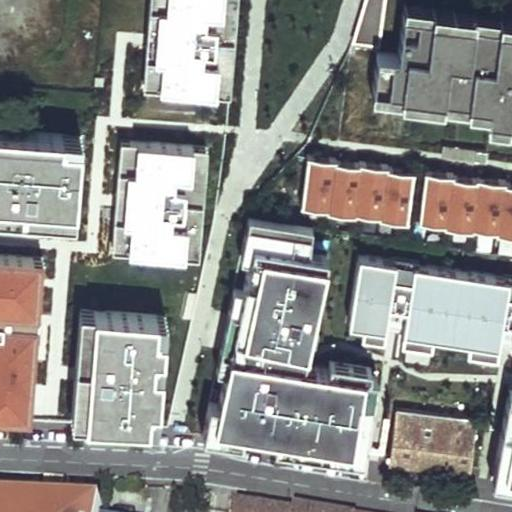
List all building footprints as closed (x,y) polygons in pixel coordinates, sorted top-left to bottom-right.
[(233,0),(146,0),(144,38),(140,89),(226,95),(233,0)] [(383,0),(363,0),(352,40),(371,42),(375,16),(382,17),(383,0)] [(511,15),(404,2),(403,10),(511,24),(511,15)] [(511,24),(403,10),(397,52),(377,50),(372,85),(488,101),(487,109),(486,113),(503,115),(511,116),(511,24)] [(382,17),(375,16),(371,42),(378,43),(382,17)] [(372,85),(371,94),(487,109),(488,101),(372,85)] [(146,93),(144,106),(180,111),(182,98),(146,93)] [(511,116),(503,115),(486,113),(485,122),(511,125),(511,116)] [(81,134),(0,127),(0,209),(74,215),(81,134)] [(122,139),(113,254),(199,260),(208,145),(122,139)] [(333,162),(307,159),(300,209),(326,212),(332,165),(333,162)] [(360,168),(332,165),(326,212),(326,215),(354,218),(354,215),(360,168)] [(386,169),(361,166),(360,168),(354,215),(379,218),(385,170),(386,169)] [(414,173),(385,170),(379,218),(379,220),(408,224),(414,173)] [(453,176),(424,173),(418,223),(446,227),(452,180),(453,176)] [(478,184),(452,180),(446,227),(445,231),(471,235),(472,231),(478,184)] [(504,184),(479,180),(478,184),(472,231),(496,235),(503,186),(504,184)] [(511,186),(503,186),(496,235),(496,236),(511,238),(511,186)] [(326,367),(301,364),(303,355),(318,253),(285,248),(272,246),(276,219),(238,213),(232,255),(228,284),(218,368),(214,401),(205,399),(201,435),(224,438),(226,426),(242,428),(274,433),(364,448),(375,375),(367,373),(326,367)] [(289,221),(276,219),(272,246),(285,248),(289,221)] [(511,331),(510,346),(511,345),(511,292),(499,290),(501,275),(496,274),(411,261),(406,261),(404,276),(386,273),(388,258),(383,257),(351,253),(341,321),(357,323),(379,326),(385,282),(403,285),(397,329),(426,333),(463,339),(492,343),(498,299),(511,300),(511,331)] [(388,258),(386,273),(404,276),(406,261),(411,261),(412,257),(383,253),(383,257),(388,258)] [(44,265),(0,261),(0,316),(40,319),(44,265)] [(511,271),(497,269),(496,274),(501,275),(499,290),(511,292),(511,271)] [(403,285),(385,282),(379,326),(392,328),(397,329),(403,285)] [(208,367),(218,368),(228,284),(219,283),(208,367)] [(511,300),(498,299),(492,343),(500,344),(510,346),(511,331),(511,300)] [(164,314),(81,307),(72,416),(155,423),(164,314)] [(377,335),(379,326),(357,323),(356,332),(377,335)] [(37,328),(0,325),(0,423),(30,426),(37,328)] [(426,333),(397,329),(395,338),(425,342),(426,333)] [(492,343),(463,339),(461,347),(491,352),(492,343)] [(327,358),(326,367),(367,373),(368,365),(327,358)] [(511,396),(507,396),(494,470),(511,473),(511,396)] [(478,417),(396,407),(388,460),(468,471),(478,417)] [(511,473),(494,470),(492,480),(511,483),(511,473)] [(0,511),(31,511),(34,501),(33,501),(30,511),(6,511),(9,500),(0,499),(0,511)] [(30,511),(33,501),(9,500),(6,511),(30,511)] [(34,501),(31,511),(101,511),(103,505),(68,503),(66,511),(55,511),(57,502),(34,501)] [(66,511),(68,503),(57,502),(55,511),(66,511)]
